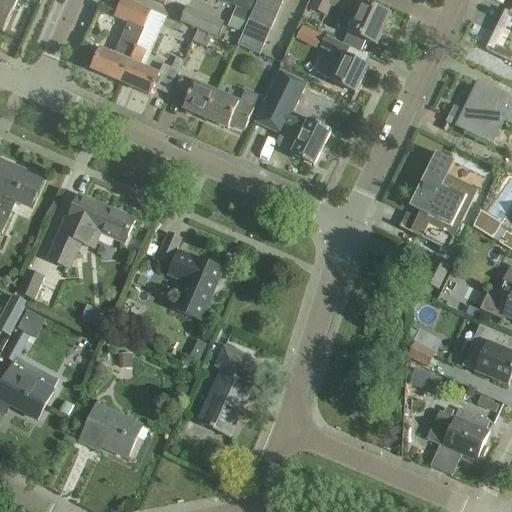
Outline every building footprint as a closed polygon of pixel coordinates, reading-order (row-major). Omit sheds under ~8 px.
[(18,0),(0,0),(0,32),(4,35),(18,0)] [(121,85),(142,37),(144,31),(143,31),(151,12),(123,0),(115,19),(129,25),(115,58),(101,52),(92,72),(121,85)] [(279,10),(283,0),(258,0),(258,1),(279,10)] [(326,17),(331,7),(355,18),(348,35),(366,43),(378,48),(391,18),(349,0),(315,0),(311,10),(326,17)] [(274,22),(279,10),(258,1),(253,12),(274,22)] [(217,38),(223,25),(187,8),(181,22),(217,38)] [(243,35),(248,24),(251,16),(236,9),(228,28),(243,35)] [(269,33),(274,22),(253,12),(251,16),(248,24),(269,33)] [(486,54),(504,62),(511,66),(511,17),(506,14),(486,54)] [(264,45),(269,33),(248,24),(243,35),(243,36),(264,45)] [(207,50),(212,39),(197,33),(193,43),(207,50)] [(366,43),(348,35),(343,46),(361,55),(366,43)] [(259,57),(264,45),(243,36),(238,47),(259,57)] [(154,89),(158,79),(160,76),(140,67),(151,41),(142,37),(121,85),(150,97),(154,89)] [(327,55),(317,75),(333,82),(332,84),(356,96),(368,69),(366,68),(370,59),(361,55),(343,46),(327,38),(321,51),(327,55)] [(176,59),(171,70),(179,73),(183,62),(176,59)] [(158,79),(154,89),(169,96),(179,73),(171,70),(164,67),(160,76),(158,79)] [(256,124),(282,136),(277,145),(280,152),(314,169),(331,134),(292,114),(306,87),(281,74),(256,124)] [(184,112),(206,122),(218,94),(181,78),(175,92),(190,98),(184,112)] [(449,124),(467,133),(493,146),(504,123),(511,126),(511,101),(478,85),(464,114),(455,109),(444,132),(445,132),(449,124)] [(245,133),(253,114),(254,110),(218,94),(206,122),(228,131),(230,126),(245,133)] [(423,209),(410,235),(448,254),(479,193),(441,175),(448,161),(437,155),(413,204),(423,209)] [(31,210),(35,200),(43,181),(0,162),(0,235),(0,236),(14,203),(31,210)] [(96,250),(101,237),(125,247),(136,222),(80,197),(68,223),(66,222),(48,262),(72,273),(84,244),(96,250)] [(511,223),(499,218),(493,232),(511,241),(511,240),(511,223)] [(171,267),(174,260),(182,242),(169,236),(158,261),(171,267)] [(180,255),(172,273),(170,277),(189,285),(177,312),(200,323),(222,273),(199,262),(198,263),(180,255)] [(438,292),(450,268),(436,261),(424,285),(438,292)] [(505,318),(511,321),(511,269),(504,284),(505,285),(499,297),(511,303),(505,318)] [(18,295),(35,302),(44,280),(27,273),(18,295)] [(9,278),(1,281),(4,289),(12,286),(9,278)] [(0,331),(10,337),(27,306),(14,300),(0,324),(0,331)] [(469,308),(466,316),(476,321),(479,312),(469,308)] [(28,312),(18,331),(35,340),(45,322),(28,312)] [(511,340),(481,328),(464,368),(476,372),(475,375),(490,381),(509,389),(511,380),(511,340)] [(411,331),(410,341),(415,343),(419,335),(411,331)] [(15,365),(29,340),(19,334),(5,360),(15,365)] [(436,355),(434,354),(416,345),(409,359),(429,369),(436,355)] [(249,361),(225,350),(218,367),(225,370),(211,400),(210,400),(199,425),(230,439),(244,405),(246,406),(254,390),(239,383),(249,361)] [(139,371),(140,359),(124,357),(123,369),(139,371)] [(38,422),(48,405),(53,396),(26,381),(28,377),(13,369),(0,391),(0,412),(6,416),(11,407),(38,422)] [(415,371),(410,386),(422,390),(427,376),(415,371)] [(491,403),(487,411),(496,415),(500,407),(491,403)] [(67,404),(61,414),(68,418),(74,408),(67,404)] [(128,461),(137,443),(142,430),(96,409),(80,444),(100,453),(102,449),(128,461)] [(436,424),(428,442),(444,449),(465,458),(463,461),(472,465),(473,461),(477,463),(479,459),(482,461),(486,452),(482,450),(489,434),(486,433),(489,424),(460,412),(457,420),(441,413),(436,424)]
